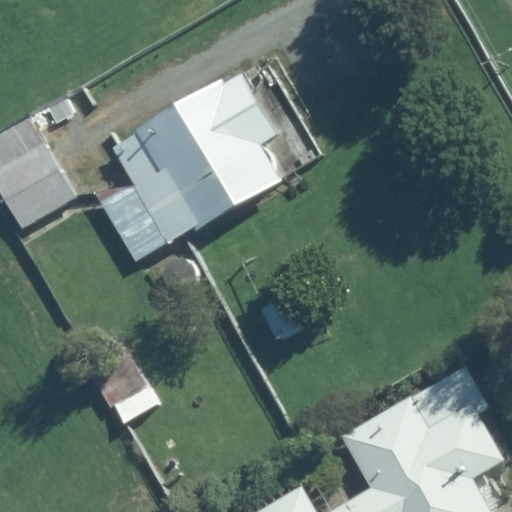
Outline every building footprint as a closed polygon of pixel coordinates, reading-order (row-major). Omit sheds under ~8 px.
[(132,183),(100,202),(135,261),(189,229),(193,235),(324,157),(263,55),(224,77),(221,72),(133,125),(134,128),(108,143),(132,183)] [(28,116),(17,123),(0,133),(0,186),(25,227),(77,195),(28,116)] [(283,294),(280,296),(257,309),(276,342),(303,327),(283,294)] [(96,377),(125,426),(161,405),(133,356),(96,377)] [(468,361),(458,366),(344,435),(374,485),(328,511),(324,511),(307,482),(255,511),(495,511),(476,479),(509,459),(482,414),(495,406),(468,361)]
